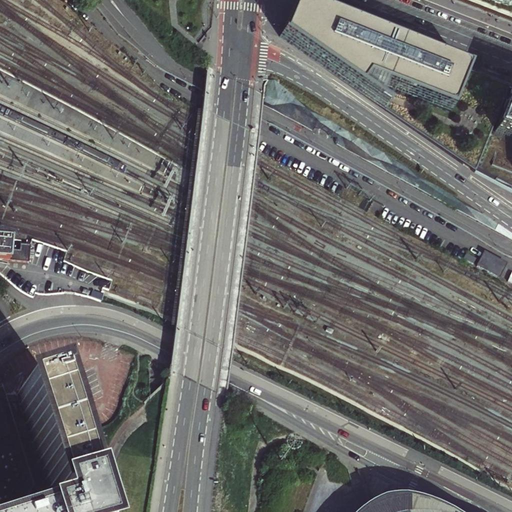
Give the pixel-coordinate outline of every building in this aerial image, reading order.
[(511,0),(454,0),(456,0),(498,17),(511,22),(511,0)] [(508,88),(292,4),(285,22),(280,33),(279,38),(333,76),(474,173),(508,88)] [(511,89),(508,88),(474,173),(511,193),(511,89)] [(10,239),(0,238),(0,260),(28,263),(29,246),(19,246),(19,252),(9,251),(10,239)] [(471,244),(463,260),(499,280),(508,265),(471,244)] [(19,509),(27,511),(89,511),(79,480),(47,386),(18,396),(49,488),(39,492),(28,486),(3,410),(0,411),(0,511),(7,511),(17,509),(19,509)] [(440,511),(431,507),(413,502),(396,502),(385,503),(368,511),(367,511),(440,511)]
